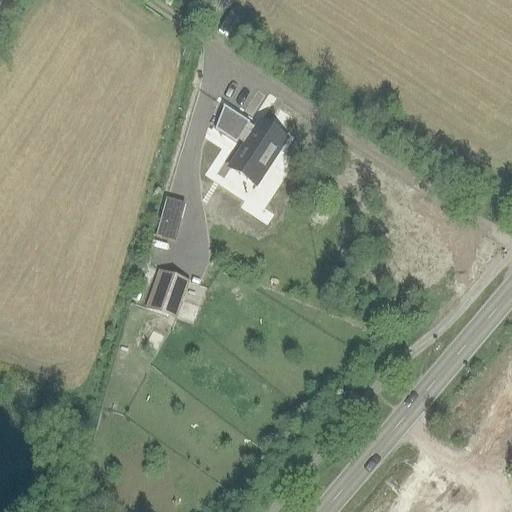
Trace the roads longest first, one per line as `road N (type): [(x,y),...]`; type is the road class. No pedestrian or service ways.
road 1 (track): [(511,241),(151,0)]
road 2 (unclassified): [(306,511),(511,268)]
road 3 (primary): [(511,360),(384,511)]
road 4 (unclassified): [(434,511),(511,419)]
